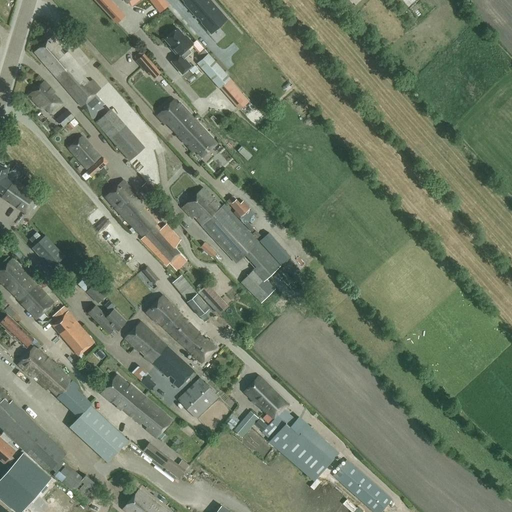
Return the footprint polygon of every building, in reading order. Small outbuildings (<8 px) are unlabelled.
[(110,0),(95,0),(109,15),(117,23),(125,15),(117,7),(110,0)] [(164,0),(157,0),(154,3),(160,11),(168,4),(164,0)] [(222,17),(206,0),(195,0),(188,7),(193,12),(192,13),(207,30),(222,17)] [(414,0),(398,0),(410,12),(418,5),(414,0)] [(185,37),(178,30),(166,40),(174,50),(173,51),(178,56),(171,62),(182,74),(191,66),(185,59),(191,53),(187,48),(193,43),(186,36),(185,37)] [(66,52),(62,48),(63,46),(53,35),(34,52),(91,117),(93,120),(106,108),(104,106),(105,104),(95,94),(100,89),(92,80),(89,81),(84,76),(86,73),(67,52),(66,52)] [(203,49),(198,54),(206,63),(201,68),(219,88),(220,88),(230,79),(203,49)] [(134,56),(137,59),(143,54),(140,51),(134,56)] [(150,60),(144,53),(143,54),(137,59),(135,61),(142,68),(150,60)] [(187,70),(191,77),(199,73),(195,66),(187,70)] [(51,88),(45,81),(29,95),(41,108),(42,107),(43,108),(44,107),(50,113),(62,103),(53,94),(55,92),(51,88)] [(105,104),(110,101),(104,92),(99,95),(105,104)] [(236,100),(233,103),(239,109),(248,100),(243,94),(236,100)] [(178,104),(174,100),(157,116),(165,124),(167,124),(179,136),(179,137),(193,152),(197,152),(203,158),(217,144),(196,121),(179,103),(178,104)] [(129,162),(145,147),(111,108),(95,123),(129,162)] [(75,118),(67,109),(56,119),(63,127),(66,125),(71,121),(75,118)] [(75,126),(71,121),(66,125),(70,130),(75,126)] [(92,135),(99,133),(96,125),(89,127),(92,135)] [(87,168),(100,156),(82,136),(69,148),(87,168)] [(226,148),(232,154),(236,151),(230,144),(226,148)] [(175,162),(178,159),(169,151),(166,154),(175,162)] [(91,177),(109,162),(104,156),(93,166),(86,172),(91,177)] [(27,214),(37,200),(7,173),(8,170),(0,165),(0,192),(2,194),(1,197),(27,214)] [(140,201),(135,197),(136,194),(124,181),(105,197),(123,218),(143,237),(140,240),(166,266),(168,265),(168,263),(177,271),(188,261),(180,253),(174,248),(179,240),(166,224),(161,229),(157,224),(158,222),(142,205),(143,202),(141,200),(140,201)] [(221,207),(204,188),(182,208),(192,218),(193,217),(236,263),(259,242),(224,204),(221,207)] [(157,195),(153,190),(148,195),(152,199),(157,195)] [(164,205),(157,198),(153,201),(160,209),(164,205)] [(241,217),(239,218),(242,221),(243,220),(246,224),(255,216),(249,209),(250,208),(243,200),(240,203),(238,201),(232,207),(241,217)] [(92,228),(105,241),(115,231),(101,218),(92,228)] [(51,269),(58,263),(65,256),(46,235),(32,248),(51,269)] [(216,261),(219,257),(218,256),(219,255),(205,241),(200,247),(216,261)] [(116,256),(122,251),(117,246),(111,250),(116,256)] [(280,248),(275,251),(283,264),(289,261),(280,248)] [(31,291),(37,285),(12,259),(0,270),(0,282),(5,287),(5,286),(20,301),(31,291)] [(147,265),(142,270),(154,285),(160,280),(147,265)] [(94,284),(93,283),(98,278),(87,268),(81,274),(84,277),(78,284),(85,291),(85,290),(86,291),(86,292),(98,303),(106,296),(94,284)] [(262,302),(275,289),(266,279),(263,281),(253,270),(241,282),(262,302)] [(204,321),(213,313),(209,308),(197,294),(181,275),(172,283),(187,302),(199,317),(200,316),(204,321)] [(31,291),(20,301),(35,318),(53,302),(37,285),(31,291)] [(201,333),(178,311),(179,310),(164,296),(146,312),(156,322),(157,321),(169,334),(188,350),(202,363),(216,347),(206,338),(206,339),(200,334),(201,333)] [(107,316),(96,305),(88,313),(110,334),(116,328),(117,330),(126,321),(114,309),(107,316)] [(78,356),(95,342),(68,311),(51,325),(78,356)] [(56,321),(62,316),(57,311),(52,316),(56,321)] [(34,340),(7,315),(0,322),(0,323),(6,329),(4,330),(11,336),(12,335),(27,348),(34,340)] [(160,340),(141,323),(125,338),(139,352),(140,351),(144,355),(144,357),(148,361),(149,360),(167,377),(171,375),(176,379),(173,383),(178,388),(194,370),(168,346),(160,340)] [(37,380),(36,381),(45,390),(48,388),(57,396),(72,380),(48,358),(47,358),(34,346),(17,365),(27,374),(28,374),(33,379),(35,378),(37,380)] [(137,366),(131,372),(139,380),(146,373),(139,367),(137,366)] [(148,374),(141,382),(144,385),(150,379),(151,377),(148,374)] [(129,415),(144,397),(130,385),(117,375),(101,394),(112,403),(115,403),(117,405),(117,407),(121,410),(122,409),(129,415)] [(196,419),(206,410),(219,397),(200,377),(177,399),(196,419)] [(284,425),(277,417),(289,405),(259,377),(248,388),(244,392),(248,396),(267,414),(263,418),(269,424),(262,432),(270,441),(269,442),(313,482),(339,453),(298,417),(290,426),(286,423),(284,425)] [(79,386),(72,380),(57,396),(57,397),(78,417),(90,404),(90,405),(92,404),(76,389),(79,386)] [(65,454),(0,388),(0,426),(27,453),(55,478),(57,477),(87,504),(101,489),(86,475),(83,479),(61,459),(65,454)] [(144,397),(129,415),(140,424),(142,423),(147,427),(146,429),(156,438),(171,420),(167,416),(167,415),(144,397)] [(90,405),(90,404),(78,417),(69,427),(107,462),(128,440),(90,405)] [(245,433),(254,424),(262,431),(267,425),(250,411),(237,426),(233,430),(242,438),(245,433)] [(232,429),(238,421),(231,416),(225,425),(232,429)] [(189,434),(192,430),(181,421),(177,426),(189,434)] [(0,458),(4,463),(7,460),(10,463),(20,451),(14,446),(16,443),(8,436),(6,439),(0,435),(0,434),(0,458)] [(163,466),(170,458),(159,450),(149,442),(148,443),(142,451),(163,466)] [(259,446),(254,453),(261,458),(266,451),(259,446)] [(23,453),(0,479),(0,496),(17,511),(20,511),(51,478),(23,453)] [(345,461),(331,476),(370,511),(380,511),(390,501),(345,461)] [(66,507),(71,502),(53,484),(39,497),(53,511),(66,511),(69,509),(66,507)] [(166,511),(139,490),(123,509),(126,511),(166,511)] [(162,502),(165,498),(159,494),(156,497),(162,502)]
